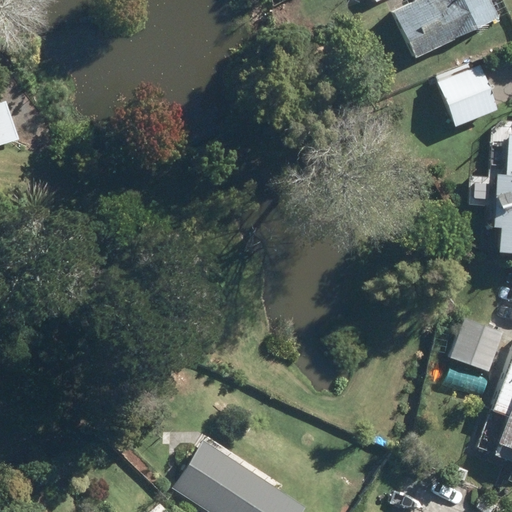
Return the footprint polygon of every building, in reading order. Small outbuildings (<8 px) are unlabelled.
[(414,57),(499,16),(490,0),(416,0),(392,12),(414,57)] [(478,59),(434,75),(453,125),(496,109),(478,59)] [(499,225),(497,252),(511,252),(511,133),(508,134),(505,173),(496,172),(492,225),(499,225)] [(463,319),(449,357),(488,371),(501,333),(463,319)] [(511,400),(497,442),(511,447),(511,400)] [(267,414),(261,425),(275,434),(282,423),(267,414)] [(199,439),(168,488),(204,511),(302,511),(306,507),(199,439)]
